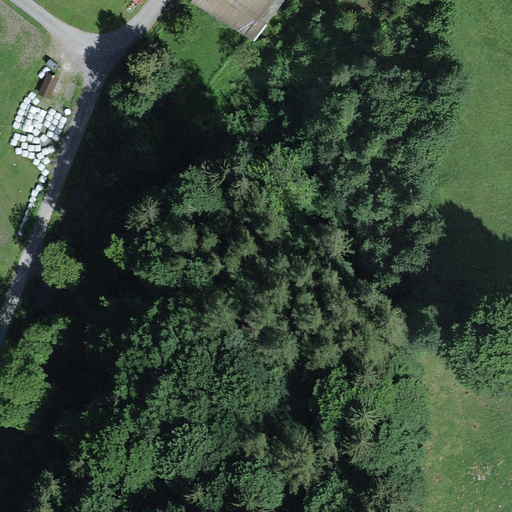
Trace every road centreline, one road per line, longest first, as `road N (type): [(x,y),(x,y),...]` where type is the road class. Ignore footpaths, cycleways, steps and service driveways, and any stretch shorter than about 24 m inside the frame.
road 1 (track): [(318,511),(324,447),(337,416),(380,361),(425,338),(511,350)]
road 2 (track): [(111,63),(0,345)]
road 3 (track): [(35,256),(81,306),(103,492),(97,511)]
road 4 (track): [(158,0),(111,63),(21,0)]
